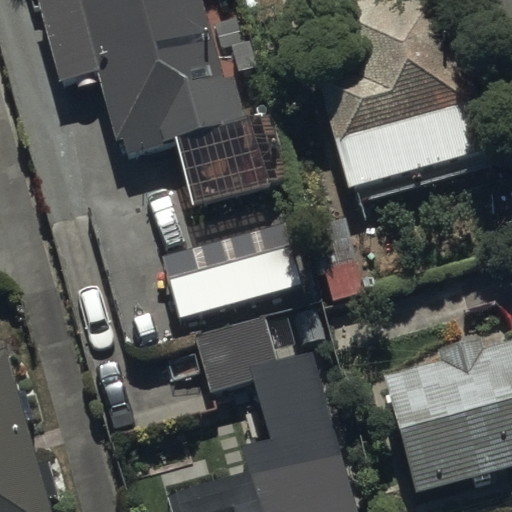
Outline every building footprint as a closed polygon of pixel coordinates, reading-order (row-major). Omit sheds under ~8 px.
[(218,0),(36,0),(68,113),(106,103),(120,151),(251,115),(218,0)] [(320,82),(352,194),(503,152),(460,0),(394,0),(338,16),(354,73),(320,82)] [(141,186),(95,198),(116,284),(112,285),(128,350),(191,334),(178,279),(165,282),(141,186)] [(266,316),(196,335),(210,386),(256,374),(271,432),(240,441),(246,462),(210,472),(206,458),(161,471),(172,511),(345,511),(360,508),(317,346),(276,357),(266,316)] [(384,367),(417,486),(511,460),(511,338),(496,343),(492,332),(440,346),(442,351),(384,367)] [(0,511),(53,511),(7,342),(0,343),(0,511)]
